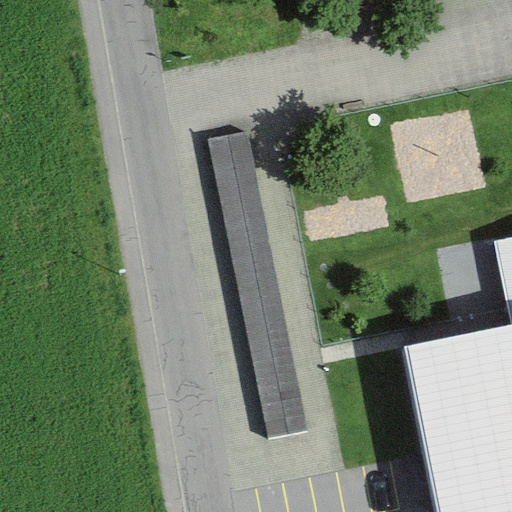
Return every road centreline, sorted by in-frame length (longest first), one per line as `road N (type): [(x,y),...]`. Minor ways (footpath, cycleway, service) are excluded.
road 1 (residential): [(107,0),(197,511)]
road 2 (unknown): [(120,73),(446,30),(510,0)]
